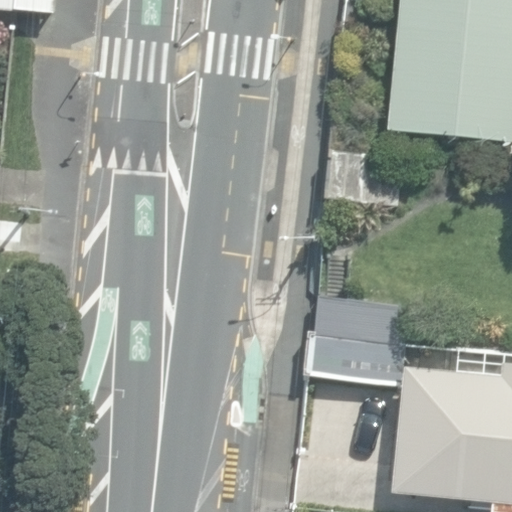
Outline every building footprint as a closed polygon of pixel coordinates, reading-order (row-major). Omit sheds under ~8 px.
[(0,0),(0,11),(16,13),(16,11),(54,13),(54,0),(0,0)] [(511,0),(401,0),(390,133),(511,144),(511,0)] [(328,201),(401,207),(405,158),(333,152),(328,201)] [(318,334),(403,344),(408,308),(322,298),(318,334)] [(306,375),(402,386),(404,369),(408,345),(311,334),(306,375)] [(511,511),(511,352),(455,347),(452,374),(404,369),(402,386),(391,494),(493,505),(492,511),(511,511)]
